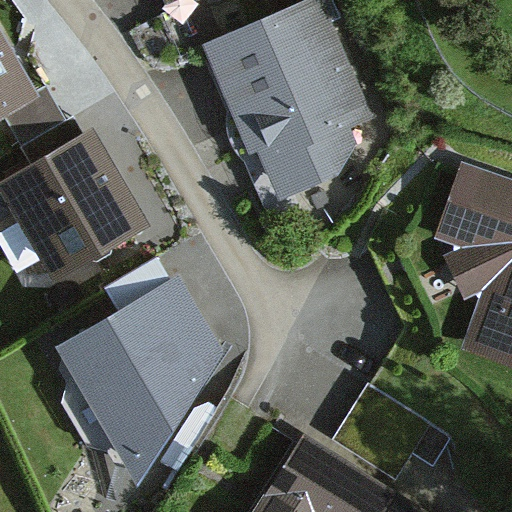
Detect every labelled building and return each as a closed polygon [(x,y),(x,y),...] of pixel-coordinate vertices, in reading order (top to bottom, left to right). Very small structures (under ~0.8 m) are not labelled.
[(309,4),(213,48),(281,195),(377,151),(309,4)] [(47,120),(0,39),(0,111),(6,108),(21,135),(47,120)] [(92,137),(9,183),(59,272),(142,226),(92,137)] [(511,183),(483,173),(459,235),(468,239),(481,297),(463,343),(511,361),(511,183)] [(219,357),(175,282),(67,345),(142,472),(219,357)] [(417,511),(304,442),(259,511),(417,511)]
